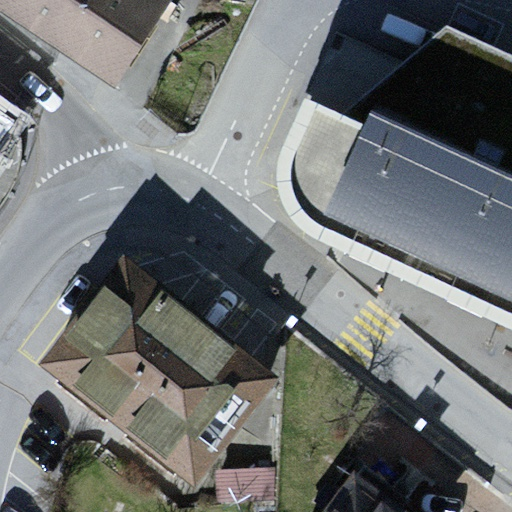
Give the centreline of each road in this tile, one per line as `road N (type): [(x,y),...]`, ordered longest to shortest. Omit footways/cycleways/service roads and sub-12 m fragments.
road 1 (residential): [(103,189),(193,201),(511,456)]
road 2 (residential): [(0,57),(58,104),(103,189)]
road 3 (residential): [(103,189),(67,214),(0,294)]
